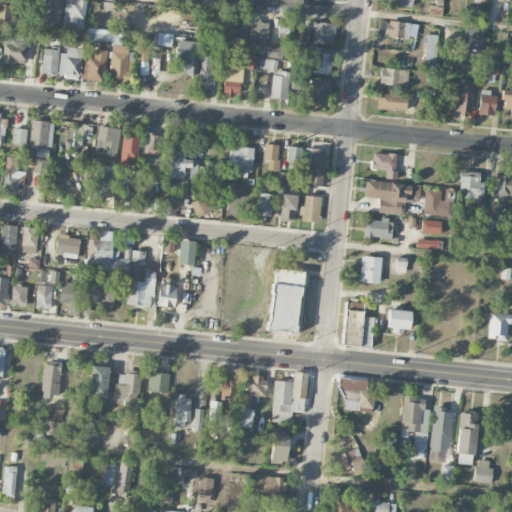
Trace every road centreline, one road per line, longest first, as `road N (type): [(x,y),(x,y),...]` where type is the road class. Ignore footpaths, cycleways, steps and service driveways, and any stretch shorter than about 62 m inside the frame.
road 1 (residential): [(511,146),(0,91)]
road 2 (tertiary): [(0,327),(511,381)]
road 3 (residential): [(308,511),(361,0)]
road 4 (residential): [(336,244),(0,210)]
road 5 (residential): [(360,13),(234,0)]
